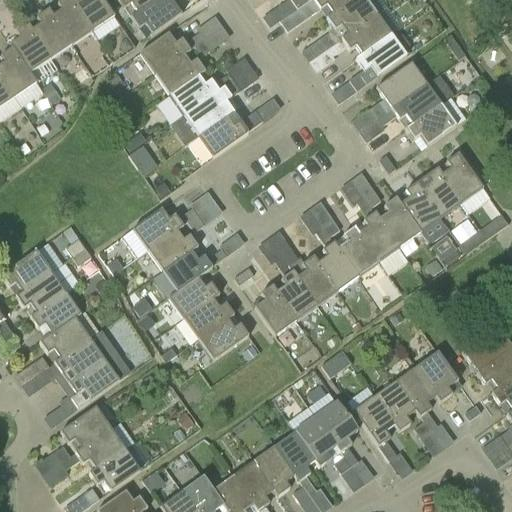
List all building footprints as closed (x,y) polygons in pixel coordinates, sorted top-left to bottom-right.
[(70,49),(91,35),(68,0),(66,0),(56,7),(61,13),(52,19),(48,12),(47,13),(70,49)] [(68,0),(91,35),(113,20),(99,0),(79,0),(73,5),(69,0),(68,0)] [(131,22),(163,0),(120,0),(117,3),(123,12),(129,7),(136,16),(129,20),(131,22)] [(167,0),(163,0),(131,22),(138,32),(144,28),(151,38),(180,18),(167,0)] [(200,0),(188,0),(180,6),(185,14),(202,2),(200,0)] [(325,21),(326,22),(357,0),(314,0),(312,2),(308,5),(297,12),(304,23),(325,8),(331,17),(325,21)] [(319,43),(326,53),(376,18),(363,0),(357,0),(326,22),(333,33),(319,43)] [(297,12),(289,1),(279,9),(287,19),(297,12)] [(49,63),(70,49),(47,13),(35,21),(40,27),(31,33),(27,26),(26,27),(49,63)] [(355,62),(355,64),(391,39),(376,18),(326,53),(331,60),(346,50),(348,54),(355,49),(361,58),(355,62)] [(19,41),(8,48),(11,52),(28,77),(29,76),(49,63),(26,27),(15,35),(19,41)] [(138,57),(154,79),(189,54),(189,53),(193,50),(203,43),(198,36),(183,46),(181,42),(175,47),(167,36),(138,57)] [(449,51),(455,47),(449,38),(443,43),(449,51)] [(391,39),(355,64),(363,74),(369,70),(377,80),(405,60),(391,39)] [(125,41),(120,44),(119,52),(122,56),(131,50),(125,41)] [(203,43),(193,50),(201,60),(210,53),(203,43)] [(94,72),(108,63),(96,44),(82,52),(94,72)] [(0,82),(13,102),(36,86),(29,76),(28,77),(11,52),(0,58),(0,59),(4,65),(0,67),(0,82)] [(154,79),(168,99),(203,74),(195,63),(189,67),(183,59),(189,54),(154,79)] [(389,112),(390,113),(425,88),(410,66),(375,91),(383,103),(390,99),(395,107),(389,112)] [(168,99),(183,120),(233,84),(227,77),(213,87),(210,83),(204,88),(198,79),(204,75),(203,74),(168,99)] [(121,85),(114,75),(106,80),(114,90),(121,85)] [(356,95),(365,88),(358,78),(348,85),(356,95)] [(0,110),(13,102),(0,82),(0,110)] [(183,120),(197,140),(232,115),(225,105),(240,94),(233,84),(183,120)] [(60,102),(49,86),(40,92),(50,108),(60,102)] [(404,132),(405,133),(440,109),(425,88),(390,113),(385,116),(375,123),(380,130),(395,120),(398,124),(404,119),(410,128),(404,132)] [(375,123),(385,116),(378,106),(368,113),(375,123)] [(440,109),(405,133),(413,144),(419,140),(426,150),(455,129),(440,109)] [(122,126),(112,111),(101,118),(111,133),(122,126)] [(232,115),(197,140),(212,161),(247,137),(247,136),(261,125),(256,118),(242,129),(239,125),(233,129),(227,120),(233,116),(232,115)] [(39,136),(46,131),(41,123),(34,128),(39,136)] [(122,147),(128,155),(145,143),(138,135),(122,147)] [(30,154),(25,145),(17,150),(22,158),(30,154)] [(139,150),(127,158),(137,172),(148,164),(139,150)] [(24,162),(18,152),(8,158),(14,168),(24,162)] [(435,172),(460,207),(482,192),(457,157),(445,165),(449,172),(441,178),(436,172),(435,172)] [(387,178),(395,172),(384,158),(377,163),(387,178)] [(440,222),(460,207),(435,172),(424,180),(429,186),(420,192),(416,186),(415,187),(440,222)] [(169,195),(162,185),(153,192),(160,201),(169,195)] [(419,236),(440,222),(415,187),(404,195),(408,201),(399,207),(419,236)] [(369,212),(370,212),(380,204),(373,195),(362,202),(369,212)] [(398,251),(419,236),(399,207),(395,201),(383,210),(387,216),(377,223),(398,251)] [(378,266),(398,251),(377,223),(369,212),(362,202),(356,207),(366,222),(362,224),(367,231),(358,237),(353,230),(353,231),(378,266)] [(132,232),(148,254),(182,230),(181,229),(186,226),(196,219),(191,212),(177,222),(174,218),(167,223),(160,212),(132,232)] [(480,233),(487,242),(507,227),(501,218),(480,233)] [(196,219),(186,226),(193,236),(203,229),(196,219)] [(322,231),(329,241),(339,234),(332,224),(322,231)] [(70,248),(78,243),(69,230),(58,238),(62,245),(67,242),(70,248)] [(148,254),(162,274),(196,250),(188,239),(182,243),(176,235),(182,230),(148,254)] [(336,296),(357,281),(332,246),(329,241),(322,231),(315,236),(325,251),(321,253),(325,260),(317,266),(312,260),(311,261),(336,296)] [(357,281),(378,266),(353,231),(342,239),(346,245),(337,251),(333,245),(332,246),(357,281)] [(487,242),(480,233),(459,247),(466,256),(487,242)] [(66,251),(72,260),(84,251),(78,243),(70,248),(66,251)] [(176,294),(197,282),(197,281),(211,271),(211,270),(225,260),(220,253),(206,263),(203,259),(197,264),(190,255),(197,251),(196,250),(162,274),(176,294)] [(84,251),(72,260),(78,269),(91,260),(84,251)] [(459,261),(452,251),(438,260),(445,271),(459,261)] [(315,310),(336,296),(311,261),(301,268),(291,253),(280,261),(315,310)] [(16,301),(51,276),(35,254),(0,279),(9,291),(15,287),(21,295),(15,300),(16,301)] [(123,271),(116,261),(106,268),(113,278),(123,271)] [(296,324),(315,310),(280,261),(273,265),(284,280),(280,283),(284,289),(276,295),(271,289),(296,324)] [(442,272),(435,263),(425,270),(431,279),(442,272)] [(253,278),(248,271),(233,282),(238,289),(253,278)] [(30,322),(65,296),(51,276),(16,301),(23,312),(29,307),(35,316),(29,320),(30,322)] [(168,301),(184,322),(218,298),(210,286),(203,291),(197,282),(176,294),(177,295),(168,301)] [(110,295),(102,283),(94,289),(102,301),(110,295)] [(274,340),(296,324),(271,289),(259,297),(264,303),(253,311),(274,340)] [(44,328),(50,337),(74,321),(80,317),(65,296),(30,322),(37,332),(44,328)] [(184,322),(198,342),(232,318),(224,307),(218,311),(212,303),(218,298),(184,322)] [(139,320),(151,312),(143,301),(131,309),(139,320)] [(403,322),(398,315),(390,321),(395,328),(403,322)] [(144,334),(154,327),(147,318),(137,325),(144,334)] [(198,342),(213,364),(247,339),(239,328),(233,332),(227,323),(233,319),(232,318),(198,342)] [(0,342),(4,349),(0,351),(0,352),(5,359),(20,349),(0,319),(0,342)] [(53,353),(60,363),(89,343),(74,321),(50,337),(38,345),(46,357),(53,353)] [(362,330),(358,325),(351,329),(355,335),(362,330)] [(461,355),(475,376),(476,377),(511,352),(496,330),(461,355)] [(340,346),(335,339),(326,345),(331,352),(340,346)] [(68,388),(103,363),(89,343),(60,363),(49,371),(39,378),(43,384),(58,374),(61,378),(67,374),(73,382),(67,387),(68,388)] [(241,355),(246,363),(256,356),(251,348),(241,355)] [(166,365),(176,358),(170,351),(160,358),(166,365)] [(490,396),(491,397),(511,381),(511,353),(511,352),(476,377),(484,388),(490,383),(496,392),(490,396)] [(319,368),(328,381),(350,366),(341,353),(319,368)] [(414,371),(439,406),(451,398),(446,392),(457,384),(436,355),(414,371)] [(49,371),(48,370),(41,360),(31,367),(39,378),(49,371)] [(89,405),(118,385),(103,363),(68,388),(75,399),(71,402),(78,413),(89,405)] [(419,420),(422,425),(429,435),(436,430),(426,415),(430,412),(426,406),(434,400),(439,406),(414,371),(393,386),(419,420)] [(156,388),(149,378),(140,384),(147,394),(156,388)] [(505,404),(511,413),(511,412),(511,381),(491,397),(499,408),(505,404)] [(373,400),(398,435),(409,427),(405,421),(414,414),(418,421),(419,420),(393,386),(373,400)] [(398,435),(373,400),(352,415),(377,450),(378,449),(388,464),(395,459),(385,444),(389,441),(385,435),(393,429),(398,435)] [(68,420),(78,413),(71,402),(61,409),(68,420)] [(314,420),(335,449),(343,460),(350,470),(357,465),(346,451),(350,448),(346,442),(356,434),(335,405),(314,420)] [(479,417),(474,410),(460,420),(465,427),(479,417)] [(81,453),(110,432),(95,411),(59,435),(68,447),(74,443),(81,453)] [(511,429),(498,439),(506,450),(511,445),(511,412),(511,413),(505,418),(511,427),(511,429)] [(193,427),(184,415),(177,420),(185,433),(193,427)] [(325,456),(334,450),(335,449),(314,420),(294,434),(295,435),(294,435),(319,470),(330,463),(325,456)] [(419,442),(429,435),(422,425),(412,432),(419,442)] [(89,478),(124,453),(110,432),(81,453),(69,460),(59,467),(64,474),(79,464),(82,468),(88,463),(94,472),(88,477),(89,478)] [(318,471),(319,470),(294,435),(274,450),(294,479),(302,490),(309,500),(316,495),(305,480),(309,477),(305,471),(313,465),(318,471)] [(69,460),(62,450),(52,457),(59,467),(69,460)] [(253,465),(278,499),(289,492),(284,485),(294,479),(274,450),(253,465)] [(124,453),(89,478),(96,489),(103,484),(110,495),(139,474),(124,453)] [(340,478),(350,470),(343,460),(333,468),(340,478)] [(233,479),(253,508),(256,511),(266,511),(264,509),(268,506),(264,500),(272,494),(277,500),(278,499),(253,465),(233,479)] [(155,497),(168,490),(162,476),(148,483),(155,497)] [(246,511),(253,508),(233,479),(213,494),(203,479),(202,480),(223,511),(246,511)] [(223,511),(202,480),(181,495),(192,511),(223,511)] [(298,507),(309,500),(302,490),(291,497),(298,507)] [(89,509),(99,503),(91,492),(81,499),(89,509)] [(98,511),(144,511),(146,511),(138,500),(132,505),(124,494),(98,511)] [(192,511),(181,495),(159,510),(160,511),(192,511)]
